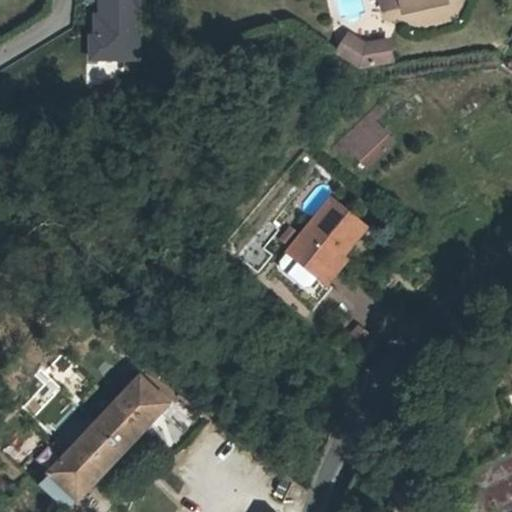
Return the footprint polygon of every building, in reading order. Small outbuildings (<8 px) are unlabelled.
[(138,0),(101,0),(101,16),(97,17),(97,37),(91,38),(92,59),(138,59),(138,0)] [(402,5),(400,0),(382,0),(384,10),(402,5)] [(403,12),(428,7),(426,0),(400,0),(402,5),(403,12)] [(373,65),(369,44),(365,45),(349,34),(338,51),(363,67),(373,65)] [(389,40),(369,44),(373,65),(393,61),(389,40)] [(367,167),(386,149),(382,146),(390,139),(374,121),(385,111),(379,105),(334,147),(342,155),(350,148),(367,167)] [(393,142),(390,139),(382,146),(386,149),(393,142)] [(332,288),(327,285),(318,277),(338,254),(342,257),(366,228),(331,199),(276,268),(320,304),(332,288)] [(289,227),(280,238),(288,245),(297,234),(289,227)] [(258,273),(272,256),(254,240),(240,257),(258,273)] [(318,277),(327,285),(347,261),(342,257),(338,254),(318,277)] [(355,349),(368,333),(360,327),(347,342),(355,349)] [(51,473),(39,485),(67,511),(177,395),(148,376),(144,380),(141,378),(68,455),(51,473)] [(22,466),(42,446),(31,436),(14,455),(22,466)] [(40,463),(51,473),(68,455),(57,444),(55,442),(38,460),(40,463)] [(283,501),(301,502),(306,491),(283,474),(271,496),(283,501)]
